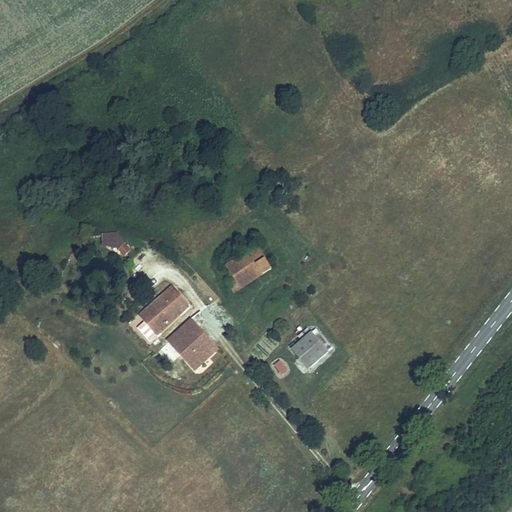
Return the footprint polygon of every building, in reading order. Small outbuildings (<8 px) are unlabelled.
[(119,258),(131,249),(114,227),(102,236),(119,258)] [(225,278),(233,291),(273,265),(258,242),(227,262),(233,272),(225,278)] [(137,314),(155,334),(189,305),(172,285),(137,314)] [(190,361),(217,341),(193,311),(166,332),(190,361)] [(293,353),(312,373),(331,355),(313,335),(293,353)] [(282,368),(277,373),(284,381),(289,376),(282,368)]
